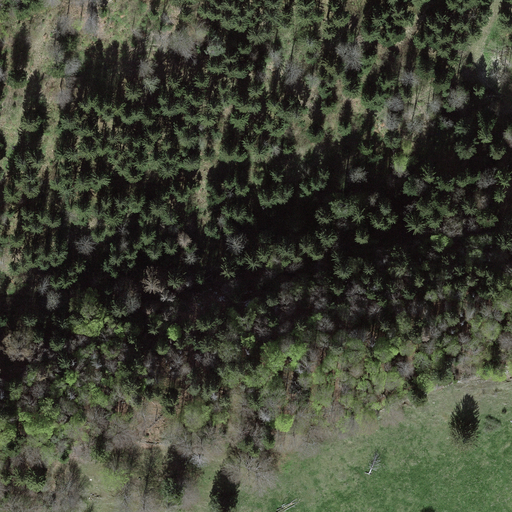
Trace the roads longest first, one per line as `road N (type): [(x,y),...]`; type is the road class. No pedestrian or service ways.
road 1 (track): [(499,0),(448,78),(389,105),(293,173),(109,233),(43,266),(0,267)]
road 2 (track): [(82,0),(64,6),(33,54),(17,144),(0,177)]
